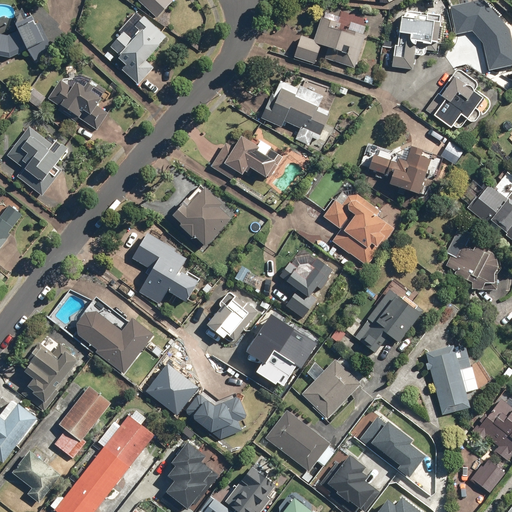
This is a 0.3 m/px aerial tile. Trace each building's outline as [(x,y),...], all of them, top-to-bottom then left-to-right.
[(138,0),(137,1),(157,20),(174,1),(172,0),(138,0)] [(473,30),(489,49),(484,50),(489,72),(511,66),(511,38),(510,39),(510,36),(480,2),(474,7),(451,12),(456,34),(473,30)] [(121,71),(138,86),(154,68),(146,61),(167,38),(137,11),(119,31),(122,34),(110,48),(119,56),(116,59),(125,67),(121,71)] [(300,36),(293,58),(314,65),(320,47),(327,49),(324,60),(354,69),(365,36),(362,35),(365,26),(351,21),(346,34),(339,31),(341,24),(339,24),(340,18),(323,12),(314,40),(300,36)] [(395,46),(391,68),(413,71),(415,55),(426,57),(426,53),(435,54),(441,17),(426,14),(425,17),(416,15),(415,20),(402,18),(397,47),(395,46)] [(0,57),(9,59),(26,51),(35,64),(51,46),(41,23),(36,25),(32,17),(14,25),(17,32),(8,37),(0,35),(0,57)] [(456,68),(425,112),(451,130),(453,126),(459,130),(466,121),(467,122),(484,98),(475,92),(480,85),(456,68)] [(47,100),(97,131),(108,113),(102,109),(111,94),(83,76),(70,77),(65,84),(59,80),(47,100)] [(318,141),(337,95),(328,92),(330,87),(306,77),(301,90),(280,82),(274,95),(271,94),(261,120),(281,128),(284,123),(300,129),(295,140),(309,146),(313,139),(318,141)] [(33,89),(25,100),(37,109),(46,98),(33,89)] [(16,177),(42,197),(62,171),(56,166),(68,150),(56,141),(53,146),(28,127),(6,157),(22,169),(16,177)] [(225,143),(210,168),(232,181),(236,174),(245,179),(250,170),(269,181),(283,157),(271,150),(272,148),(260,141),(256,147),(240,137),(233,148),(225,143)] [(419,196),(431,160),(421,157),(423,151),(411,147),(409,153),(401,151),(396,164),(372,156),(367,170),(391,178),(388,186),(419,196)] [(488,184),(467,209),(494,233),(497,230),(511,242),(511,203),(510,202),(511,199),(511,173),(509,171),(493,189),(488,184)] [(200,185),(171,216),(204,248),(230,220),(219,210),(223,206),(200,185)] [(331,242),(367,267),(394,228),(377,216),(380,212),(357,195),(348,197),(342,206),(335,201),(323,218),(340,230),(331,242)] [(0,249),(25,217),(9,205),(0,216),(0,249)] [(492,254),(468,242),(471,234),(459,227),(446,254),(451,256),(445,268),(456,273),(454,276),(470,284),(470,291),(497,292),(497,274),(498,268),(496,260),(492,254)] [(188,256),(147,233),(133,260),(151,269),(138,293),(159,305),(166,293),(186,304),(198,281),(180,271),(188,256)] [(284,307),(303,320),(335,273),(316,259),(315,261),(310,257),(295,259),(291,264),(289,263),(279,277),(297,289),(284,307)] [(353,322),(346,331),(376,353),(388,337),(399,345),(423,312),(403,298),(402,300),(389,291),(361,328),(353,322)] [(233,294),(206,326),(223,340),(226,336),(234,343),(258,314),(233,294)] [(95,354),(124,375),(154,335),(132,318),(122,331),(96,312),(84,314),(76,325),(77,336),(97,351),(95,354)] [(277,383),(282,386),(297,364),(301,367),(317,344),(272,314),(246,353),(263,364),(257,372),(276,384),(277,383)] [(20,394),(45,413),(63,388),(60,386),(81,360),(60,344),(53,354),(39,343),(25,362),(29,365),(23,373),(32,380),(20,394)] [(464,343),(425,354),(442,415),(470,408),(460,371),(471,368),(464,343)] [(335,359),(301,395),(327,420),(361,385),(335,359)] [(198,388),(168,365),(148,392),(177,414),(198,388)] [(54,444),(73,459),(88,439),(85,437),(112,404),(89,386),(57,426),(65,431),(54,444)] [(493,452),(507,462),(511,454),(511,397),(504,392),(488,414),(485,413),(471,432),(495,449),(493,452)] [(185,412),(222,439),(243,430),(239,421),(247,418),(239,397),(214,407),(198,395),(185,412)] [(0,461),(3,464),(36,419),(11,400),(0,415),(0,461)] [(337,450),(287,411),(265,438),(309,473),(317,463),(323,467),(337,450)] [(50,507),(55,511),(94,511),(155,436),(129,416),(64,499),(59,495),(50,507)] [(376,417),(360,440),(410,477),(426,456),(409,444),(412,440),(388,422),(387,425),(376,417)] [(205,459),(184,443),(169,463),(174,467),(166,477),(173,482),(161,499),(178,511),(192,511),(219,476),(201,464),(205,459)] [(61,476),(29,451),(11,473),(31,489),(26,495),(39,504),(61,476)] [(358,511),(360,510),(362,511),(367,511),(381,495),(365,482),(368,478),(362,473),(365,469),(349,456),(341,467),(336,464),(320,484),(331,492),(328,497),(347,511),(358,511)] [(486,459),(469,481),(489,495),(505,473),(486,459)] [(254,464),(224,503),(236,511),(262,511),(272,499),(268,496),(276,485),(266,478),(268,475),(254,464)] [(232,511),(214,498),(203,511),(232,511)] [(311,511),(293,498),(282,511),(311,511)] [(387,500),(377,511),(418,511),(401,498),(394,506),(387,500)]
